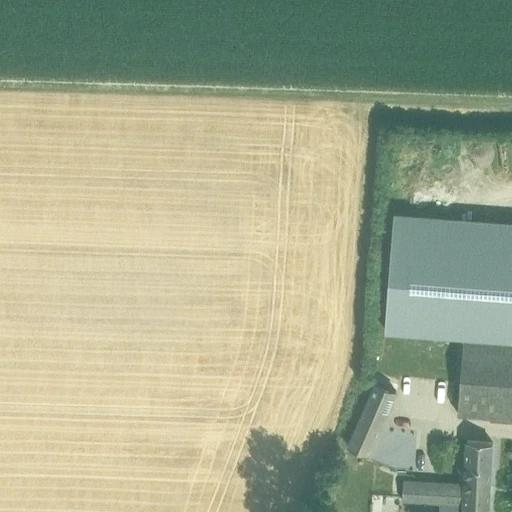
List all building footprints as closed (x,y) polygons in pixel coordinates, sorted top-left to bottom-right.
[(511,237),(393,229),(385,333),(463,339),(457,415),(511,418),(511,237)] [(401,391),(405,375),(391,372),(387,388),(401,391)] [(376,384),(348,448),(369,457),(397,393),(376,384)] [(443,483),(442,504),(465,506),(464,511),(491,511),(495,442),(469,440),(467,485),(443,483)] [(404,481),(402,502),(442,504),(443,483),(404,481)]
